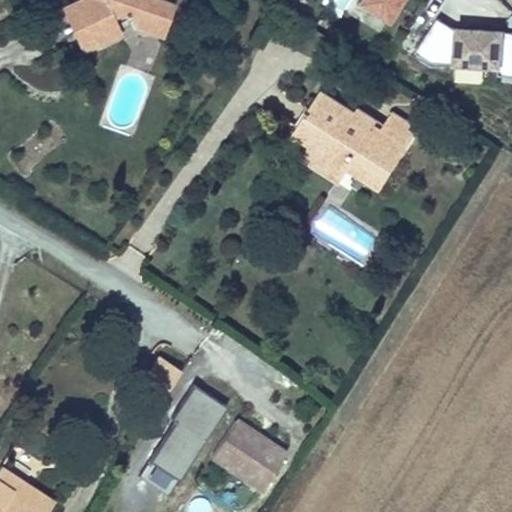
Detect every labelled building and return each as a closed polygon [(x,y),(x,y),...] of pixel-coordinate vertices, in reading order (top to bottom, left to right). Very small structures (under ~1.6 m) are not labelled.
[(76,0),(73,2),(93,45),(119,34),(110,16),(122,12),(133,16),(138,29),(151,33),(155,21),(171,26),(178,3),(167,0),(76,0)] [(362,0),(361,1),(391,20),(402,0),(362,0)] [(93,45),(73,2),(56,9),(76,53),(93,45)] [(511,73),(511,30),(461,28),(442,18),(421,51),(436,61),(503,65),(503,73),(511,73)] [(167,38),(171,26),(155,21),(151,33),(167,38)] [(325,86),(309,112),(321,118),(310,136),(330,148),(319,163),(345,178),(349,170),(353,162),(385,182),(411,142),(386,128),(325,86)] [(396,108),(386,128),(411,142),(423,124),(396,108)] [(321,118),(309,112),(292,137),(309,147),(298,167),(336,192),(345,178),(319,163),(330,148),(310,136),(321,118)] [(380,190),(385,182),(353,162),(349,170),(380,190)] [(168,391),(181,367),(157,353),(143,378),(168,391)] [(212,456),(234,422),(188,392),(166,426),(212,456)] [(282,452),(234,422),(212,456),(260,486),(282,452)] [(19,451),(12,464),(27,472),(34,459),(19,451)] [(0,466),(0,511),(47,511),(53,504),(0,466)]
